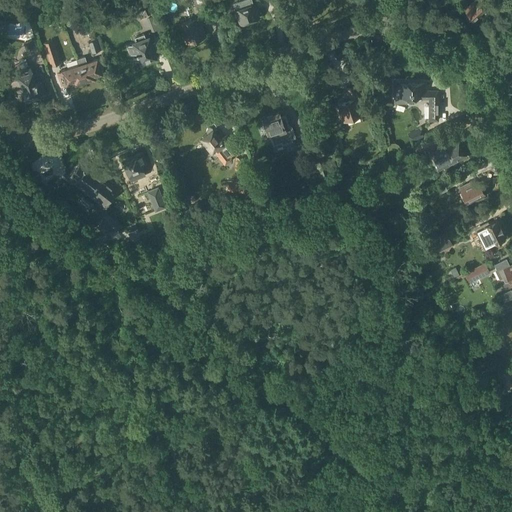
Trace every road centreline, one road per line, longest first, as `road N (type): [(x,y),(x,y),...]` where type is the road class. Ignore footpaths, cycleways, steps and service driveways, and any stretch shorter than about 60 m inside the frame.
road 1 (residential): [(0,136),(91,126),(379,24)]
road 2 (residential): [(511,138),(456,48),(379,24)]
